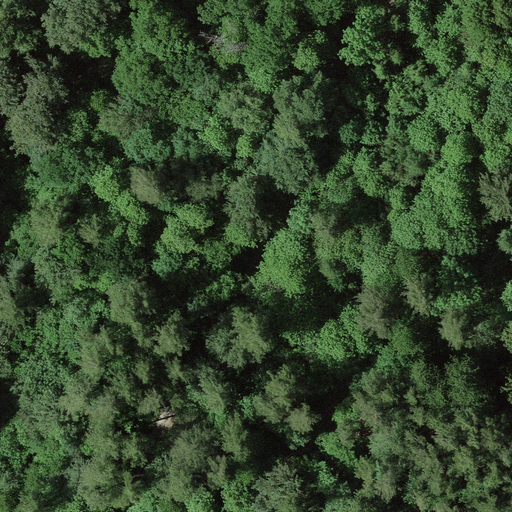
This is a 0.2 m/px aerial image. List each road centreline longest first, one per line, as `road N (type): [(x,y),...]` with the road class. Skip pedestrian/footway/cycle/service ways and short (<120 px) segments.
road 1 (track): [(400,0),(353,53),(289,205),(183,366),(126,511)]
road 2 (track): [(511,213),(417,290),(341,384),(271,511)]
